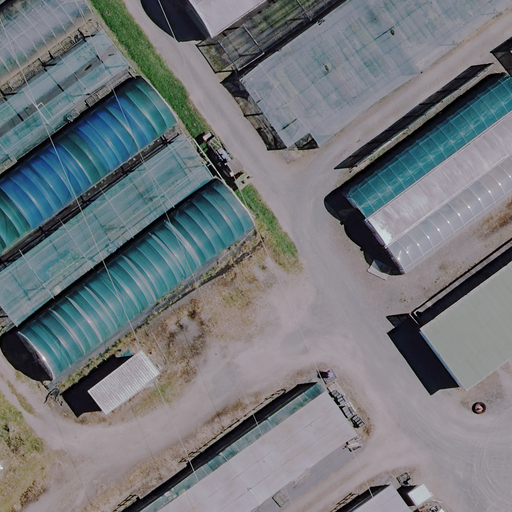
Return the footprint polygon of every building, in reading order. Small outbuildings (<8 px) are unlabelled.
[(0,87),(90,20),(74,0),(9,0),(0,7),(0,87)] [(173,0),(206,46),(271,0),(173,0)] [(511,0),(321,0),(229,66),(288,148),(304,136),(317,155),(511,15),(511,0)] [(252,229),(141,71),(0,170),(0,335),(33,382),(252,229)] [(406,281),(511,202),(511,90),(503,79),(343,197),(406,281)] [(511,356),(511,266),(417,335),(461,394),(511,356)] [(252,511),(356,437),(325,394),(161,511),(252,511)] [(407,511),(389,487),(354,511),(407,511)]
